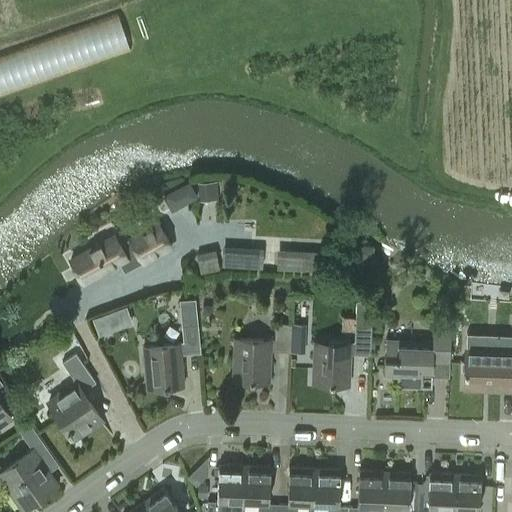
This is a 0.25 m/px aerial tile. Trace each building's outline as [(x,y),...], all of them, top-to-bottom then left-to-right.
[(123,13),(0,52),(0,94),(135,51),(123,13)] [(198,181),(199,200),(219,198),(217,180),(198,181)] [(115,235),(71,258),(83,281),(120,262),(125,270),(142,262),(143,264),(173,247),(157,219),(128,236),(129,238),(120,244),(115,235)] [(222,265),(262,266),(263,246),(223,244),(222,265)] [(200,272),(220,267),(216,248),(196,253),(200,272)] [(341,251),(278,248),(277,269),(340,272),(341,251)] [(314,339),(313,381),(350,382),(351,353),(370,354),(371,302),(355,301),(355,317),(354,330),(354,341),(314,339)] [(212,303),(202,303),(202,313),(208,313),(212,309),(212,303)] [(180,342),(144,345),(148,388),(183,384),(180,354),(200,352),(195,304),(179,305),(181,325),(183,342),(180,342)] [(133,322),(126,305),(92,318),(98,335),(133,322)] [(234,337),(233,379),(269,380),(270,350),(290,351),(291,322),(275,322),(274,338),(270,338),(234,337)] [(399,373),(398,384),(432,386),(433,358),(450,359),(452,327),(433,326),(433,340),(413,340),(413,337),(388,336),(387,356),(386,356),(385,373),(399,373)] [(511,346),(467,346),(466,381),(492,381),(492,387),(511,387),(511,346)] [(62,361),(76,382),(48,401),(74,438),(102,418),(83,390),(95,381),(75,352),(62,361)] [(0,398),(0,382),(1,382),(0,380),(0,424),(12,416),(0,398)] [(30,447),(32,446),(41,439),(29,423),(19,430),(30,447)] [(49,471),(32,446),(30,447),(0,468),(0,477),(21,507),(57,482),(49,471)] [(195,488),(207,475),(208,458),(186,479),(195,488)] [(206,511),(243,511),(244,499),(245,465),(219,464),(218,500),(207,500),(206,511)] [(271,465),(245,465),(244,499),(258,500),(257,511),(265,511),(278,511),(279,503),(268,502),(268,500),(269,500),(271,465)] [(314,502),(315,467),(290,466),(288,501),(287,501),(287,503),(279,503),(278,511),(296,511),(298,501),(314,502)] [(341,468),(315,467),(314,502),(328,502),(327,511),(348,511),(349,506),(338,505),(338,502),(340,502),(341,468)] [(384,511),(384,504),(386,469),(360,468),(359,503),(357,503),(357,506),(349,506),(348,511),(384,511)] [(386,469),(384,504),(398,504),(397,511),(418,511),(419,508),(408,508),(409,505),(410,505),(411,470),(386,469)] [(419,508),(418,511),(437,511),(438,505),(454,506),(456,472),(430,471),(429,505),(427,505),(427,508),(419,508)] [(479,511),(481,473),(456,472),(454,506),(454,511),(479,511)] [(143,501),(150,511),(193,511),(191,511),(181,511),(164,486),(143,501)] [(199,486),(199,499),(207,499),(207,486),(199,486)] [(150,511),(143,501),(126,511),(150,511)]
